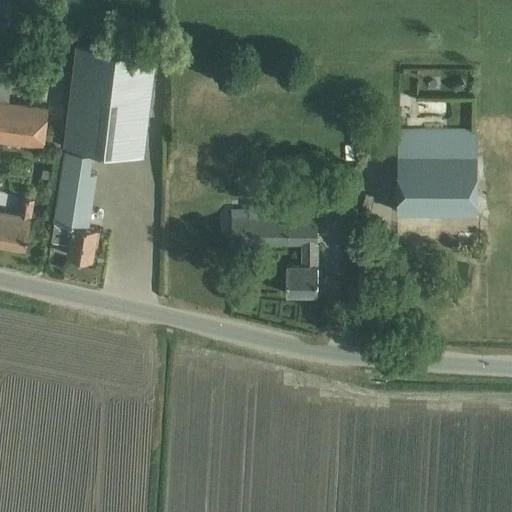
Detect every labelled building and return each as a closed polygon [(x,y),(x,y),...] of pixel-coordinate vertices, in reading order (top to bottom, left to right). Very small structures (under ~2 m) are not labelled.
[(156,55),(76,45),(64,144),(143,154),(156,55)] [(0,77),(26,82),(29,63),(17,60),(18,56),(0,52),(0,77)] [(0,138),(42,143),(46,104),(0,98),(0,138)] [(397,129),(397,211),(477,212),(477,130),(397,129)] [(54,219),(51,239),(55,240),(56,237),(69,239),(66,254),(92,259),(95,244),(97,244),(99,229),(97,229),(97,227),(88,225),(91,206),(97,172),(89,170),(92,153),(65,148),(54,219)] [(0,242),(25,247),(28,227),(33,199),(20,197),(18,211),(13,210),(0,208),(0,242)] [(285,216),(231,216),(231,243),(302,243),(302,263),(286,263),(286,273),(286,293),(317,293),(317,273),(317,216),(303,216),(303,204),(285,204),(285,216)] [(359,256),(384,257),(384,236),(359,236),(359,256)]
